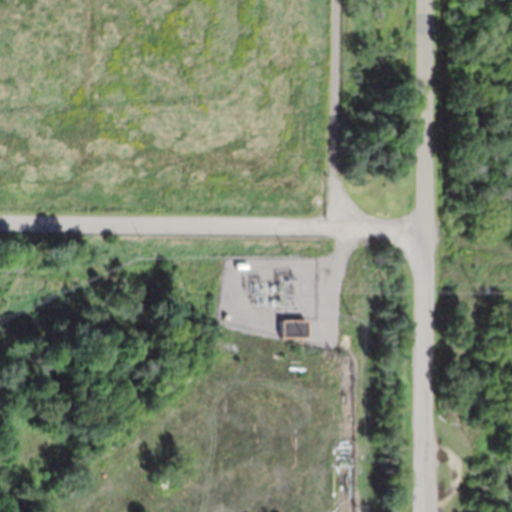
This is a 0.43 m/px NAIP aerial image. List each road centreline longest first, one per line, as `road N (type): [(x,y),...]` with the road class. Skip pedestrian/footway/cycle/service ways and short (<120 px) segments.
road 1 (residential): [(468,233),(0,226)]
road 2 (residential): [(421,231),(420,511)]
road 3 (residential): [(421,231),(420,0)]
